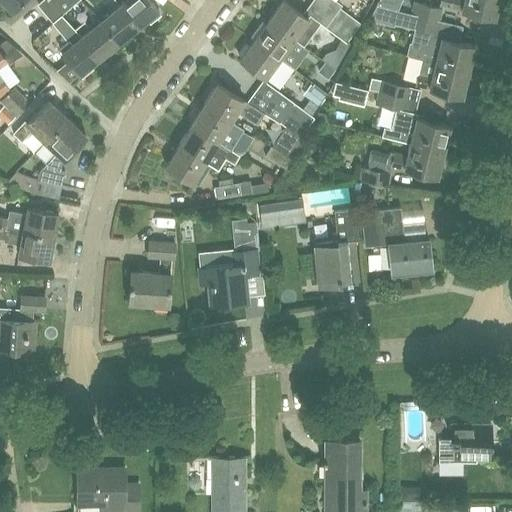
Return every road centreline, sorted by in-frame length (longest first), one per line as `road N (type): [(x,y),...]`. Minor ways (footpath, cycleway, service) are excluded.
road 1 (residential): [(82,403),(81,329),(103,191),(143,101),(217,0)]
road 2 (residential): [(82,403),(232,367),(487,344)]
road 3 (residential): [(487,344),(511,182)]
